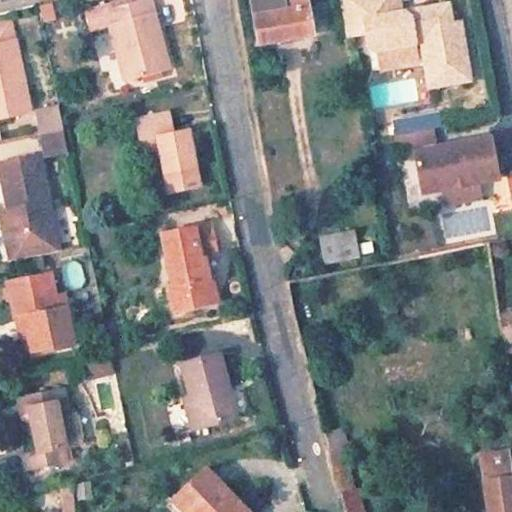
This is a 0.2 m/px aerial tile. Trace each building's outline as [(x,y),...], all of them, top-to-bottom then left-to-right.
[(115,23),(127,80),(171,70),(156,0),(145,0),(112,6),(111,5),(90,10),(93,27),(115,23)] [(308,32),(304,0),(280,0),(281,9),(251,12),(253,31),(254,40),(308,32)] [(397,0),(338,0),(345,36),(365,33),(366,42),(371,46),(420,38),(427,83),(468,76),(458,18),(450,19),(447,0),(417,5),(418,11),(408,13),(402,8),(399,8),(397,0)] [(10,24),(0,26),(0,41),(13,39),(10,24)] [(0,117),(30,111),(13,39),(0,41),(0,117)] [(411,40),(371,46),(375,66),(414,59),(411,40)] [(37,110),(41,132),(60,128),(55,106),(37,110)] [(136,120),(144,160),(160,157),(163,173),(170,171),(174,189),(197,184),(186,128),(173,131),(169,114),(136,120)] [(432,125),(395,132),(398,145),(434,138),(432,125)] [(41,132),(45,152),(64,148),(60,128),(41,132)] [(490,134),(414,149),(422,190),(499,174),(490,134)] [(42,153),(0,161),(0,171),(8,206),(14,235),(5,236),(10,260),(62,249),(42,153)] [(163,173),(167,190),(174,189),(170,171),(163,173)] [(14,235),(8,206),(0,207),(0,213),(5,236),(14,235)] [(162,233),(170,283),(166,284),(171,308),(213,300),(205,260),(216,257),(210,224),(162,233)] [(349,233),(312,240),(318,269),(355,262),(349,233)] [(26,314),(33,351),(75,343),(66,301),(65,302),(62,292),(55,294),(50,273),(9,281),(16,316),(26,314)] [(511,308),(502,310),(507,335),(511,333),(511,308)] [(33,351),(26,314),(16,316),(23,353),(33,351)] [(224,355),(184,364),(198,425),(237,416),(224,355)] [(46,389),(4,396),(10,425),(17,424),(19,434),(23,453),(11,456),(14,472),(55,464),(52,448),(64,446),(58,413),(52,415),(46,389)] [(10,425),(12,436),(19,434),(17,424),(10,425)] [(511,511),(511,456),(485,457),(486,511),(511,511)] [(248,511),(249,511),(204,468),(173,500),(184,511),(248,511)] [(343,511),(364,511),(357,488),(338,494),(343,511)] [(184,511),(173,500),(165,508),(169,511),(184,511)]
